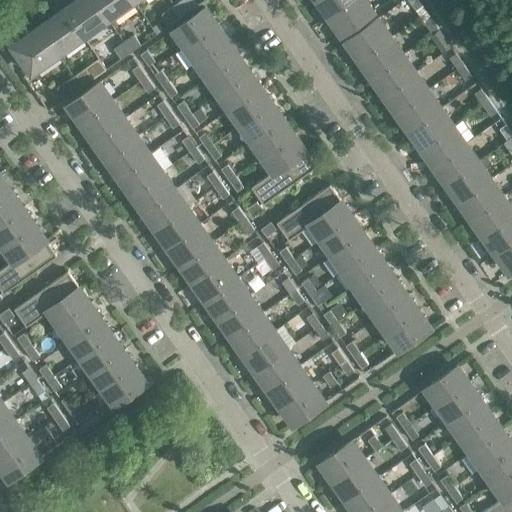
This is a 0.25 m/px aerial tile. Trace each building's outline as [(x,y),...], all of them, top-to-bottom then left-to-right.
[(108,18),(95,0),(77,0),(75,2),(76,4),(66,12),(83,36),(108,18)] [(133,1),(132,0),(95,0),(108,18),(133,1)] [(194,0),(181,0),(171,7),(178,18),(198,5),(194,0)] [(317,0),(328,15),(326,16),(326,17),(349,0),(317,0)] [(349,0),(326,17),(329,15),(341,34),(375,10),(374,9),(372,10),(364,0),(349,0)] [(421,4),(418,0),(408,0),(415,9),(421,4)] [(178,18),(171,7),(162,14),(169,25),(178,18)] [(216,24),(205,7),(171,31),(172,32),(174,31),(185,46),(183,47),(183,48),(219,22),(216,24)] [(83,36),(66,12),(55,19),(54,17),(39,27),(58,54),(83,36)] [(381,18),(380,16),(346,40),(359,58),(357,60),(393,35),(390,36),(378,19),(381,18)] [(439,29),(431,18),(424,22),(432,34),(439,29)] [(219,23),(219,22),(183,48),(186,46),(196,61),(194,63),(230,38),(228,39),(217,24),(219,23)] [(58,54),(39,27),(24,38),(26,40),(15,48),(32,72),(58,54)] [(447,41),(439,29),(432,34),(440,45),(447,41)] [(134,35),(124,42),(131,52),(141,45),(134,35)] [(393,35),(357,60),(357,61),(359,59),(371,76),(369,78),(405,53),(405,52),(403,54),(391,37),(393,35)] [(230,38),(194,63),(194,64),(197,62),(207,77),(205,79),(241,54),(241,53),(239,55),(228,40),(230,38)] [(131,52),(124,42),(114,49),(121,59),(131,52)] [(140,53),(148,65),(154,60),(146,49),(140,53)] [(405,53),(369,78),(370,78),(372,77),(384,94),(381,95),(382,96),(418,70),(417,70),(415,71),(403,55),(405,53)] [(464,64),(456,53),(449,58),(457,69),(464,64)] [(241,54),(205,79),(208,78),(218,93),(216,94),(216,95),(252,69),(250,71),(239,56),(241,54)] [(472,76),(464,64),(457,69),(465,80),(472,76)] [(132,70),(140,81),(146,76),(138,65),(132,70)] [(85,68),(76,74),(84,85),(93,79),(85,68)] [(154,74),(163,86),(169,81),(161,69),(154,74)] [(252,70),(252,69),(216,95),(219,93),(229,108),(227,110),(263,85),(261,86),(250,71),(252,70)] [(418,71),(418,70),(382,96),(384,94),(396,111),(394,113),(430,88),(428,89),(416,72),(418,71)] [(84,85),(76,74),(57,88),(64,99),(84,85)] [(154,88),(146,76),(140,81),(148,92),(154,88)] [(177,92),(169,81),(163,86),(171,97),(177,92)] [(112,100),(99,82),(68,104),(81,122),(79,124),(115,99),(114,98),(112,100)] [(263,85),(227,110),(228,111),(230,109),(240,124),(238,126),(274,101),(274,100),(272,102),(261,87),(263,85)] [(430,88),(394,113),(394,114),(397,112),(409,129),(406,131),(407,131),(443,106),(442,105),(440,107),(428,90),(430,88)] [(489,100),(481,89),(474,93),(482,105),(489,100)] [(115,99),(79,124),(81,123),(93,140),(91,141),(91,142),(127,116),(125,118),(113,101),(115,99)] [(157,105),(165,116),(171,112),(163,100),(157,105)] [(497,112),(489,100),(482,105),(490,116),(497,112)] [(177,106),(185,117),(191,112),(183,101),(177,106)] [(275,101),(274,101),(238,126),(239,126),(241,125),(251,140),(249,141),(249,142),(285,116),(283,118),(272,103),(275,101)] [(443,106),(407,131),(409,130),(421,147),(419,149),(455,124),(455,123),(453,125),(441,108),(443,106)] [(179,123),(171,112),(165,116),(173,128),(179,123)] [(199,124),(191,112),(185,117),(193,128),(199,124)] [(127,117),(127,116),(91,142),(94,140),(106,157),(103,159),(104,159),(140,134),(139,134),(137,135),(125,118),(127,117)] [(286,117),(285,116),(249,142),(250,142),(252,141),(262,156),(260,157),(260,158),(296,132),(294,133),(283,118),(286,117)] [(456,124),(455,124),(419,149),(420,149),(422,148),(434,165),(431,166),(432,167),(468,141),(467,141),(465,142),(453,126),(456,124)] [(511,136),(511,132),(506,124),(499,128),(507,140),(511,136)] [(199,137),(207,148),(213,144),(205,132),(199,137)] [(297,133),(296,132),(260,158),(261,158),(263,156),(273,171),(274,172),(305,149),(294,134),(297,133)] [(140,134),(104,159),(104,160),(106,158),(118,175),(116,177),(152,152),(152,151),(150,153),(138,136),(140,134)] [(181,140),(190,152),(196,147),(188,136),(181,140)] [(468,142),(468,141),(432,167),(434,165),(446,182),(444,184),(480,159),(478,160),(466,143),(468,142)] [(221,155),(213,144),(207,148),(215,160),(221,155)] [(204,159),(196,147),(190,152),(198,163),(204,159)] [(317,166),(305,149),(274,172),(273,171),(251,186),(263,204),(317,166)] [(152,152),(116,177),(119,176),(131,193),(128,194),(129,195),(165,169),(164,169),(162,171),(150,154),(152,152)] [(491,167),(485,158),(479,163),(478,161),(480,159),(444,184),(444,185),(447,183),(459,200),(456,201),(457,202),(493,177),(492,176),(490,178),(485,171),(491,167)] [(221,168),(229,180),(235,175),(227,164),(221,168)] [(165,170),(165,169),(129,195),(131,193),(143,210),(141,212),(177,187),(174,188),(162,171),(165,170)] [(206,176),(214,187),(221,182),(213,171),(206,176)] [(3,175),(3,174),(0,176),(0,199),(14,190),(12,191),(1,176),(3,175)] [(243,187),(235,175),(229,180),(237,191),(243,187)] [(493,177),(457,202),(459,201),(471,218),(469,219),(469,220),(505,194),(502,195),(491,179),(493,177)] [(229,194),(221,182),(214,187),(222,198),(229,194)] [(341,201),(330,184),(276,222),(288,239),(311,224),(310,223),(341,201)] [(177,187),(141,212),(141,213),(144,211),(155,228),(153,230),(189,205),(189,204),(187,206),(175,189),(177,187)] [(14,190),(0,199),(0,223),(25,206),(25,205),(23,207),(12,192),(14,190)] [(505,195),(505,194),(469,220),(472,218),(483,235),(481,237),(511,215),(511,209),(503,196),(505,195)] [(246,208),(252,216),(262,209),(256,201),(246,208)] [(352,216),(341,201),(310,223),(311,224),(321,238),(318,240),(319,240),(355,215),(354,215),(352,216)] [(190,205),(189,205),(153,230),(154,230),(156,229),(168,246),(166,247),(166,248),(202,222),(199,223),(187,207),(190,205)] [(25,206),(0,223),(0,241),(2,245),(0,246),(0,247),(36,221),(34,223),(23,208),(25,206)] [(231,211),(239,222),(246,218),(238,206),(231,211)] [(355,215),(319,240),(319,241),(321,239),(332,254),(330,256),(366,231),(365,230),(363,232),(353,217),(355,215)] [(511,215),(481,237),(482,238),(484,236),(496,253),(494,254),(494,255),(511,242),(511,215)] [(254,229),(246,218),(239,222),(247,234),(254,229)] [(37,222),(36,221),(0,247),(1,247),(3,245),(13,260),(14,261),(45,239),(34,223),(37,222)] [(276,230),(270,221),(261,228),(266,236),(276,230)] [(202,223),(202,222),(166,248),(168,246),(180,263),(178,265),(214,240),(212,241),(200,224),(202,223)] [(366,231),(330,256),(332,255),(343,270),(341,271),(341,272),(377,246),(374,248),(364,233),(366,231)] [(57,255),(45,239),(14,261),(13,260),(0,269),(0,288),(3,293),(57,255)] [(215,240),(214,240),(178,265),(179,266),(181,264),(193,281),(191,283),(227,258),(224,259),(212,242),(215,240)] [(256,247),(264,258),(271,253),(263,242),(256,247)] [(511,242),(494,255),(496,254),(509,272),(511,269),(511,242)] [(279,251),(287,262),(294,258),(286,246),(279,251)] [(377,247),(377,246),(341,272),(343,270),(354,285),(352,287),(388,262),(385,263),(375,248),(377,247)] [(279,265),(271,253),(264,258),(272,269),(279,265)] [(227,258),(191,283),(191,284),(194,282),(205,299),(203,301),(239,276),(239,275),(237,277),(225,260),(227,258)] [(302,269),(294,258),(287,262),(295,274),(302,269)] [(388,262),(352,287),(352,288),(354,286),(365,301),(363,303),(399,278),(399,277),(396,279),(386,264),(388,262)] [(79,287),(68,271),(14,308),(26,326),(48,310),(48,309),(79,287)] [(240,276),(239,276),(203,301),(204,301),(206,300),(218,317),(216,318),(216,319),(252,293),(249,294),(237,278),(240,276)] [(281,282),(289,293),(296,289),(288,277),(281,282)] [(301,282),(309,294),(316,289),(308,278),(301,282)] [(399,278),(363,303),(366,302),(376,317),(374,318),(374,319),(410,293),(407,295),(397,280),(399,278)] [(90,302),(79,287),(48,309),(48,310),(59,325),(56,326),(57,327),(93,301),(92,301),(90,302)] [(304,300),(296,289),(289,293),(297,305),(304,300)] [(324,301),(316,289),(309,294),(317,305),(324,301)] [(252,294),(252,293),(216,319),(218,317),(230,334),(228,336),(264,311),(262,312),(250,295),(252,294)] [(410,294),(410,293),(374,319),(377,318),(387,332),(385,334),(421,309),(418,310),(408,295),(410,294)] [(93,302),(93,301),(57,327),(59,325),(70,340),(67,342),(68,342),(104,317),(103,317),(101,318),(91,303),(93,302)] [(14,316),(11,311),(8,308),(0,313),(0,316),(4,323),(14,316)] [(323,314),(331,325),(338,321),(330,309),(323,314)] [(421,309),(385,334),(385,335),(388,333),(399,349),(430,327),(419,311),(421,309)] [(265,311),(264,311),(228,336),(229,337),(231,335),(243,352),(240,354),(241,354),(277,329),(276,328),(274,330),(262,313),(265,311)] [(306,317),(314,329),(321,324),(313,313),(306,317)] [(104,317),(68,342),(68,343),(70,341),(81,356),(78,358),(79,358),(115,333),(114,332),(112,334),(102,319),(104,317)] [(346,332),(338,321),(331,325),(339,337),(346,332)] [(329,335),(321,324),(314,329),(322,340),(329,335)] [(277,329),(241,354),(243,353),(255,370),(253,371),(253,372),(289,346),(287,347),(275,331),(277,329)] [(0,334),(0,340),(5,348),(12,344),(4,332),(0,334)] [(17,337),(25,349),(32,344),(24,333),(17,337)] [(115,333),(79,358),(81,357),(92,372),(90,373),(90,374),(126,348),(125,348),(123,350),(113,335),(115,333)] [(345,345),(353,357),(360,352),(352,341),(345,345)] [(20,355),(12,344),(5,348),(13,360),(20,355)] [(40,356),(32,344),(25,349),(33,360),(40,356)] [(289,347),(289,346),(253,372),(256,370),(268,387),(265,389),(266,389),(302,364),(301,363),(299,365),(287,348),(289,347)] [(126,349),(126,348),(90,374),(92,372),(103,387),(101,389),(137,364),(134,365),(124,350),(126,349)] [(331,353),(339,364),(346,359),(338,348),(331,353)] [(368,363),(360,352),(353,357),(362,368),(368,363)] [(354,371),(346,359),(339,364),(347,376),(354,371)] [(39,369),(47,380),(54,376),(46,364),(39,369)] [(137,364),(101,389),(101,390),(103,388),(115,404),(146,382),(135,366),(137,364)] [(302,364),(266,389),(266,390),(268,388),(280,405),(278,407),(314,382),(314,381),(311,383),(300,366),(302,364)] [(435,405),(435,406),(471,380),(469,382),(457,366),(426,388),(437,404),(435,405)] [(22,372),(30,384),(36,379),(28,367),(22,372)] [(322,376),(331,387),(337,383),(329,371),(322,376)] [(62,387),(54,376),(47,380),(55,392),(62,387)] [(45,390),(36,379),(30,384),(38,395),(45,390)] [(472,381),(471,380),(435,406),(436,406),(438,405),(448,419),(446,421),(482,396),(480,397),(469,382),(472,381)] [(314,382),(278,407),(281,406),(293,424),(325,402),(312,384),(314,382)] [(61,400),(69,412),(76,407),(68,396),(61,400)] [(483,396),(482,396),(446,421),(447,422),(449,420),(459,435),(457,437),(493,412),(493,411),(491,413),(480,398),(483,396)] [(5,402),(5,401),(0,404),(0,431),(17,419),(17,418),(15,420),(3,403),(5,402)] [(47,408),(55,419),(61,414),(53,403),(47,408)] [(84,418),(76,407),(69,412),(77,423),(84,418)] [(396,417),(404,428),(410,423),(402,412),(396,417)] [(494,412),(493,412),(457,437),(458,438),(460,436),(471,451),(468,452),(468,453),(504,427),(502,429),(491,414),(494,412)] [(70,426),(61,414),(55,419),(63,430),(70,426)] [(18,419),(17,419),(0,431),(0,457),(30,436),(27,438),(15,421),(18,419)] [(384,428),(392,439),(399,434),(390,423),(384,428)] [(418,435),(410,423),(404,428),(412,439),(418,435)] [(53,438),(45,426),(38,431),(46,442),(53,438)] [(505,428),(504,427),(468,453),(469,453),(471,452),(482,467),(479,468),(480,469),(511,445),(511,443),(502,429),(505,428)] [(407,446),(399,434),(392,439),(400,450),(407,446)] [(367,439),(375,451),(382,446),(374,435),(367,439)] [(30,437),(30,436),(0,457),(0,465),(9,479),(41,457),(28,438),(30,437)] [(331,482),(367,457),(367,456),(364,458),(352,440),(320,462),(333,480),(331,482)] [(418,448),(426,459),(432,455),(424,443),(418,448)] [(511,445),(480,469),(482,467),(493,482),(490,484),(491,484),(511,469),(511,445)] [(440,466),(432,455),(426,459),(434,471),(440,466)] [(367,457),(331,482),(331,483),(334,481),(346,498),(343,499),(344,500),(379,474),(377,476),(365,459),(367,457)] [(409,463),(417,474),(423,470),(415,458),(409,463)] [(511,469),(491,484),(491,485),(493,483),(503,498),(504,498),(511,492),(511,469)] [(432,481),(423,470),(417,474),(425,486),(432,481)] [(380,475),(379,474),(344,500),(346,499),(355,511),(363,511),(392,492),(389,493),(377,476),(380,475)] [(440,479),(448,491),(455,486),(446,475),(440,479)] [(463,498),(455,486),(448,491),(456,502),(463,498)] [(392,493),(392,492),(363,511),(401,511),(404,510),(404,509),(402,511),(390,494),(392,493)] [(511,511),(511,492),(504,498),(503,498),(482,511),(511,511)] [(434,498),(442,510),(448,505),(440,494),(434,498)] [(459,506),(462,511),(472,511),(466,502),(459,506)]
